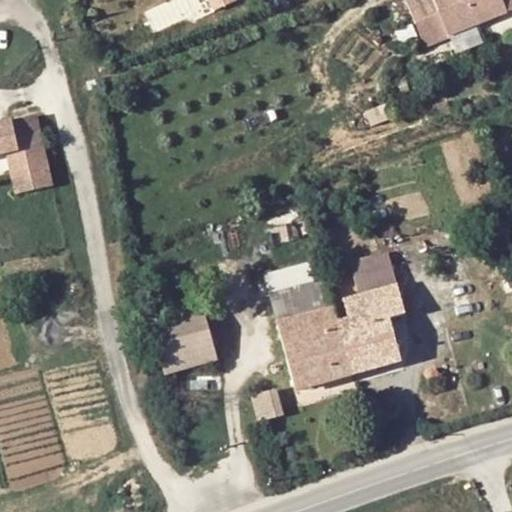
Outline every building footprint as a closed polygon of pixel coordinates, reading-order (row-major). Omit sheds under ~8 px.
[(212,0),(167,0),(150,9),(160,30),(214,4),(212,0)] [(213,0),(218,9),(239,0),(213,0)] [(419,0),(423,9),(446,0),(447,0),(456,21),(509,0),(419,0)] [(447,0),(446,0),(423,9),(432,31),(456,21),(447,0)] [(31,92),(0,99),(0,130),(2,130),(14,127),(20,156),(25,155),(28,167),(47,163),(40,131),(31,92)] [(11,171),(28,167),(25,155),(20,156),(14,127),(2,130),(11,171)] [(346,297),(332,302),(347,358),(398,346),(396,337),(403,335),(401,327),(394,329),(388,311),(404,305),(389,241),(351,249),(358,277),(341,282),(346,297)] [(347,358),(332,302),(318,247),(261,262),(290,373),(347,358)] [(447,308),(443,310),(447,323),(511,299),(511,276),(444,300),(447,308)] [(167,325),(149,330),(155,355),(202,342),(195,317),(192,318),(188,304),(171,308),(172,311),(164,314),(167,325)] [(453,352),(440,357),(445,368),(457,363),(453,352)] [(440,357),(431,361),(436,372),(445,368),(440,357)] [(269,363),(251,367),(255,383),(275,378),(269,363)] [(254,395),(261,420),(287,414),(280,388),(254,395)]
